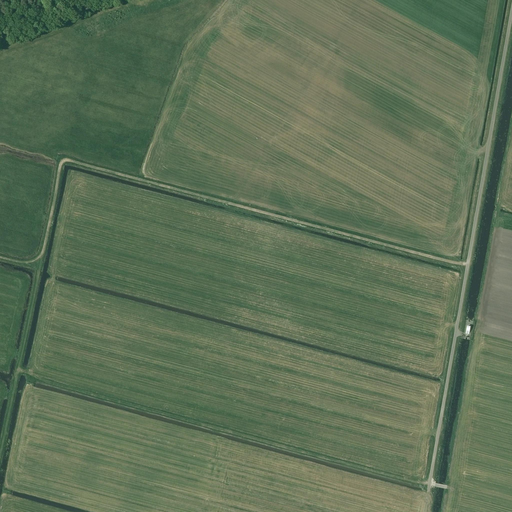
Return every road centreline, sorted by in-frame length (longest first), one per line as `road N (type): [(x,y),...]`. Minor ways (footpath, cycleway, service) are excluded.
road 1 (track): [(0,257),(39,258),(66,160),(467,265)]
road 2 (unclassified): [(511,8),(427,492)]
road 3 (track): [(39,258),(0,454)]
